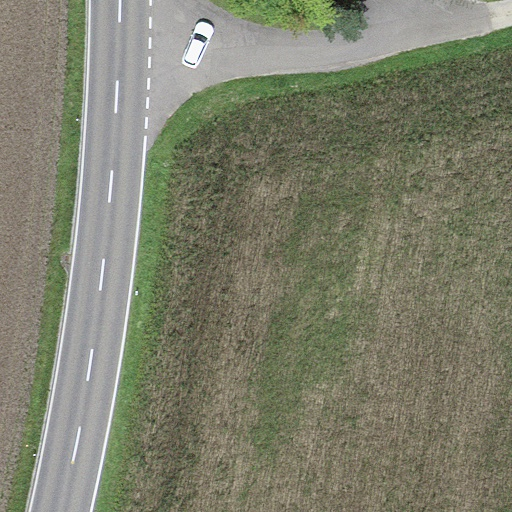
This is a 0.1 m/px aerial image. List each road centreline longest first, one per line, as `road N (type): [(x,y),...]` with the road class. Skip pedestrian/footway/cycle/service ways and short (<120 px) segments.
road 1 (primary): [(64,511),(111,217),(122,0)]
road 2 (track): [(511,13),(289,54),(122,48)]
